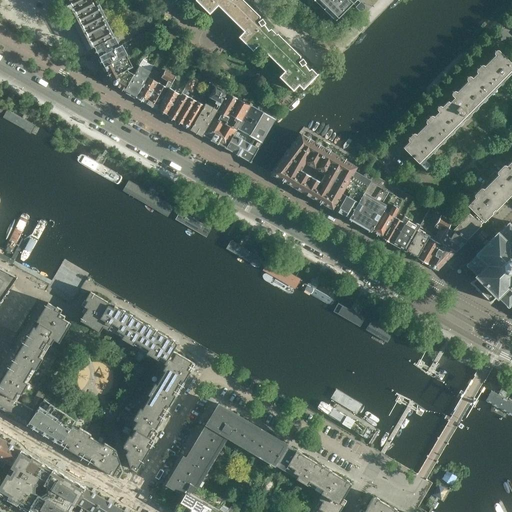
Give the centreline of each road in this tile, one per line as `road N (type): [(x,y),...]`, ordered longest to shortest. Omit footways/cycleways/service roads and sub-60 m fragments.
road 1 (tertiary): [(417,296),(0,66)]
road 2 (residential): [(507,28),(384,158)]
road 3 (residential): [(360,461),(211,369)]
road 4 (residential): [(131,499),(211,369)]
road 5 (residential): [(131,499),(0,423)]
road 6 (residential): [(511,206),(417,296)]
